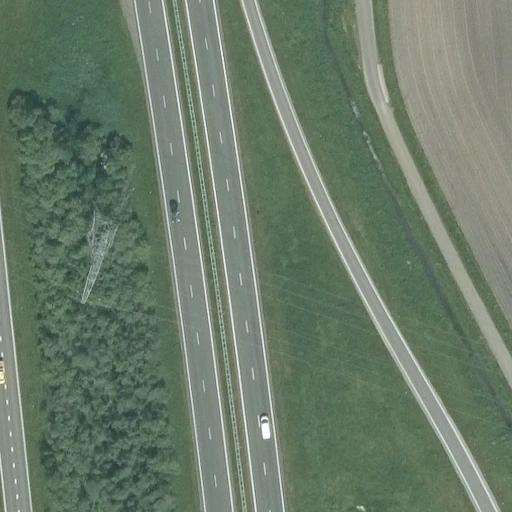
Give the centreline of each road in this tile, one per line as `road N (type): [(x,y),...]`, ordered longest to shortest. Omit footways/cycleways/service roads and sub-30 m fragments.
road 1 (trunk): [(488,511),(312,178),(249,0)]
road 2 (trunk): [(269,511),(199,0)]
road 3 (trunk): [(147,0),(217,511)]
road 4 (unclassified): [(511,374),(383,118),(364,0)]
road 5 (trunk): [(0,339),(17,511)]
